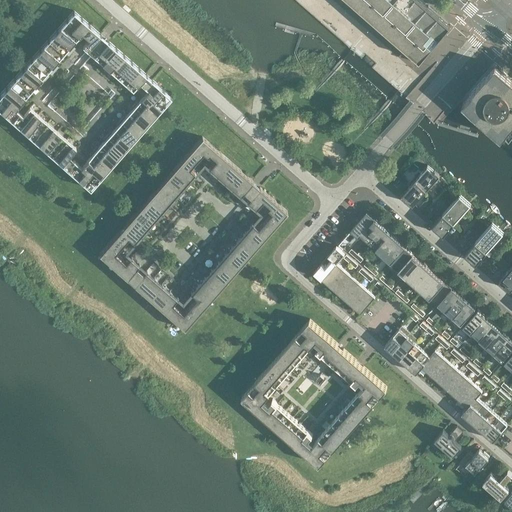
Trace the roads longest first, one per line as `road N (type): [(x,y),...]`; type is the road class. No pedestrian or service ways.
road 1 (residential): [(511,464),(292,272),(292,251),(334,202)]
road 2 (residential): [(102,0),(334,202)]
road 3 (residential): [(511,308),(359,173)]
